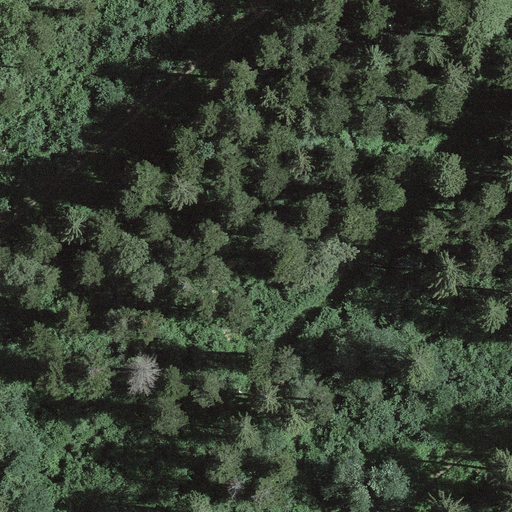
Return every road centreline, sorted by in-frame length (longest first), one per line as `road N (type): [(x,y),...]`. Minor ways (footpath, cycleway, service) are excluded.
road 1 (track): [(0,223),(275,0)]
road 2 (track): [(415,511),(448,468),(511,434)]
